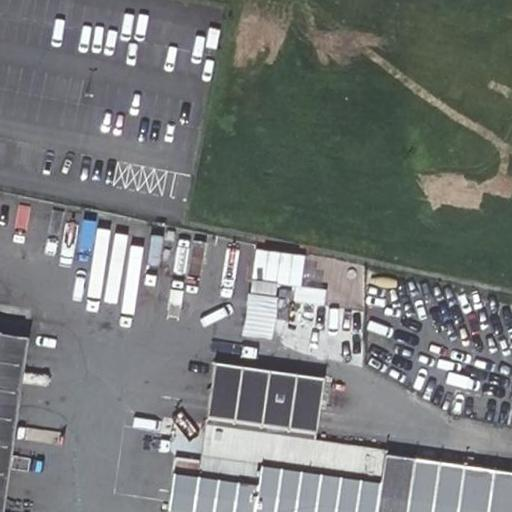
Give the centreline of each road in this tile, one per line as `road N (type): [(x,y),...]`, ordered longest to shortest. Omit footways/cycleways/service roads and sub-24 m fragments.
road 1 (unknown): [(117,511),(89,456),(109,308)]
road 2 (unknown): [(0,26),(178,68)]
road 3 (unknown): [(0,109),(165,142)]
